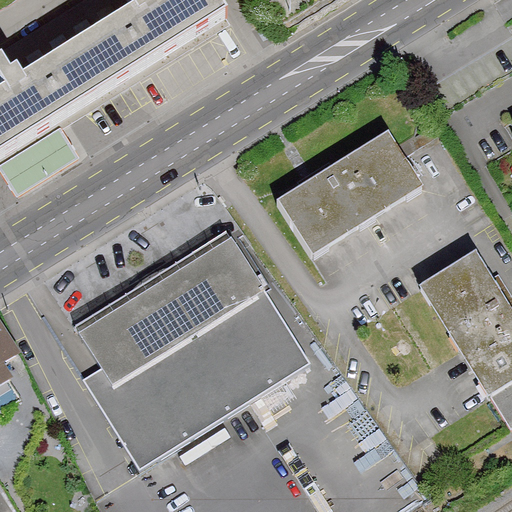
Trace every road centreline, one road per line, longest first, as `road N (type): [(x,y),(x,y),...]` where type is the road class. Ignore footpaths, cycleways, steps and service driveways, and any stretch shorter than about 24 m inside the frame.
road 1 (primary): [(199,137),(420,0)]
road 2 (primary): [(0,261),(199,137)]
road 3 (residential): [(314,300),(409,420),(468,384)]
road 4 (residential): [(199,137),(314,300)]
road 5 (residential): [(314,300),(460,210)]
